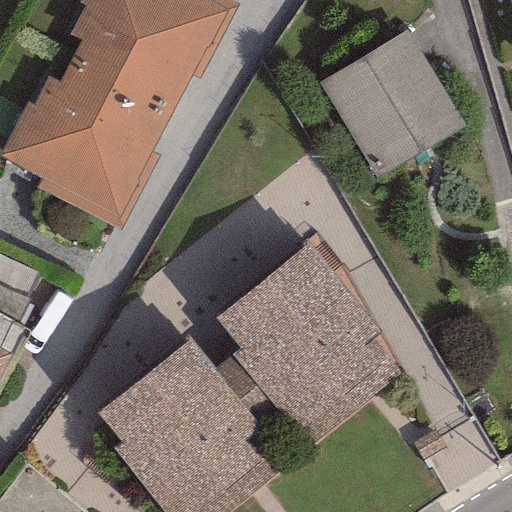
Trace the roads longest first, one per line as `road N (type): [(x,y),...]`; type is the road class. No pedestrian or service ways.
road 1 (unclassified): [(271,0),(0,401)]
road 2 (unknown): [(428,0),(511,224)]
